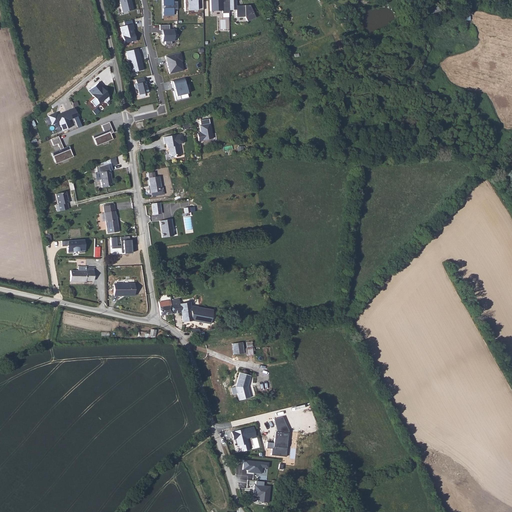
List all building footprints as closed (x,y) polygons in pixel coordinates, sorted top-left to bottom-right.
[(119,0),(122,13),(133,10),(130,0),(119,0)] [(163,15),(173,15),(173,9),(177,9),(177,2),(173,2),(172,0),(162,0),(163,5),(165,5),(165,8),(163,9),(163,15)] [(184,0),(185,10),(203,10),(202,0),(184,0)] [(221,0),(210,0),(210,11),(222,11),(222,13),(229,13),(229,10),(228,0),(224,0),(224,3),(222,3),(221,0)] [(235,0),(228,0),(229,10),(236,10),(236,17),(245,17),(247,22),(255,18),(249,5),(236,6),(235,0)] [(120,27),(124,44),(136,41),(132,24),(120,27)] [(173,30),(161,30),(162,41),(173,41),(173,30)] [(143,70),(139,53),(138,49),(126,51),(131,73),(143,70)] [(182,61),(180,52),(165,56),(169,74),(183,70),(181,62),(182,61)] [(149,92),(147,85),(146,86),(145,82),(144,82),(143,78),(136,79),(136,84),(134,84),(135,89),(137,89),(139,95),(149,92)] [(186,85),(184,78),(171,81),(173,88),(174,88),(175,91),(173,91),(175,101),(181,99),(180,95),(187,94),(185,85),(186,85)] [(90,102),(95,107),(99,103),(103,99),(106,103),(109,100),(107,90),(103,91),(101,88),(102,87),(98,82),(88,90),(95,98),(90,102)] [(65,112),(69,121),(73,119),(77,128),(81,126),(74,108),(65,112)] [(65,112),(57,115),(55,115),(54,113),(48,116),(52,125),(59,122),(62,130),(71,127),(69,121),(65,112)] [(96,145),(112,139),(108,130),(111,129),(109,122),(101,125),(103,131),(92,136),(96,145)] [(197,133),(198,141),(213,138),(210,122),(199,125),(200,133),(197,133)] [(176,133),(162,136),(164,143),(166,143),(166,146),(167,146),(169,146),(169,148),(168,150),(169,153),(172,154),(175,154),(175,156),(180,154),(178,142),(183,141),(181,132),(176,134),(176,133)] [(61,141),(58,134),(50,138),(52,144),(58,142),(61,141)] [(72,153),(68,144),(63,146),(60,148),(51,151),(55,160),(72,153)] [(100,172),(110,171),(113,170),(112,166),(118,164),(116,157),(96,165),(97,168),(99,168),(100,172)] [(99,168),(97,168),(97,172),(95,173),(96,180),(101,179),(102,187),(112,186),(111,182),(111,181),(110,179),(111,178),(110,171),(100,172),(99,168)] [(162,190),(160,176),(155,177),(154,172),(148,173),(151,185),(152,184),(154,195),(166,194),(165,190),(162,190)] [(186,190),(174,190),(175,199),(186,199),(186,190)] [(56,205),(57,212),(68,209),(67,203),(68,203),(65,192),(56,194),(58,205),(56,205)] [(160,202),(152,203),(153,214),(161,213),(160,202)] [(118,232),(116,218),(114,204),(103,206),(104,213),(106,221),(107,233),(118,232)] [(170,218),(159,220),(161,237),(173,235),(170,218)] [(121,253),(133,252),(132,236),(111,237),(112,249),(121,248),(121,253)] [(84,239),(61,241),(62,246),(69,246),(69,248),(67,248),(68,253),(73,252),(73,251),(78,251),(78,253),(84,252),(84,239)] [(94,279),(95,268),(86,268),(86,265),(79,264),(79,269),(71,269),(70,280),(86,280),(86,279),(94,279)] [(135,282),(115,282),(115,294),(135,294),(135,282)] [(159,301),(161,314),(172,313),(170,300),(159,301)] [(170,300),(172,313),(181,312),(182,322),(192,322),(192,320),(194,321),(194,322),(209,326),(212,314),(206,313),(207,311),(191,306),(191,302),(178,304),(177,300),(170,300)] [(146,333),(145,337),(156,338),(157,329),(151,329),(150,333),(146,333)] [(245,352),(244,340),(234,342),(235,353),(245,352)] [(249,386),(252,376),(242,373),(237,385),(233,386),(234,393),(238,392),(240,399),(251,397),(249,386)] [(270,455),(284,457),(287,432),(281,417),(272,419),(275,431),(273,443),(267,443),(266,448),(271,448),(270,455)] [(241,452),(248,449),(246,440),(255,437),(252,426),(231,432),(233,440),(235,439),(237,447),(240,446),(241,452)] [(246,472),(260,473),(261,467),(267,468),(268,462),(243,459),(242,470),(246,470),(246,472)] [(253,502),(267,503),(269,487),(263,486),(263,482),(255,481),(256,486),(253,485),(253,502)]
